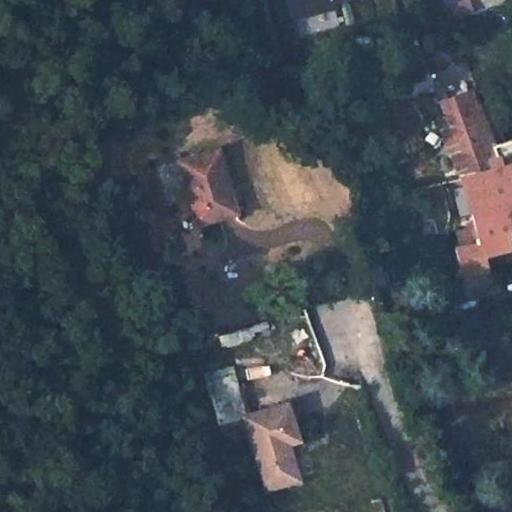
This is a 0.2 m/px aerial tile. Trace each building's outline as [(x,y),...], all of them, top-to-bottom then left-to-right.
[(362,0),(279,0),(284,23),(308,19),(306,11),(326,7),(362,0)] [(468,2),(443,9),(447,20),(471,12),(468,2)] [(327,15),(326,7),(306,11),(308,19),(327,15)] [(511,138),(492,144),(476,104),(437,119),(459,179),(471,220),(465,222),(467,228),(457,231),(460,245),(455,246),(462,274),(485,267),(482,255),(511,246),(511,138)] [(236,212),(215,147),(177,160),(197,224),(236,212)] [(246,416),(236,386),(209,395),(219,425),(243,417),(267,489),(298,479),(288,451),(283,453),(281,445),(298,439),(285,403),(246,416)]
